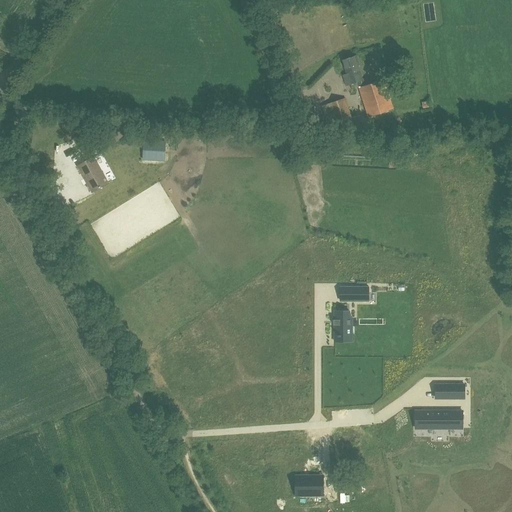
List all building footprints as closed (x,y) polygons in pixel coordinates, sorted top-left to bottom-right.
[(342,75),(345,85),(363,79),(358,64),(359,63),(356,54),(342,59),(347,74),(342,75)] [(392,108),(382,79),(359,87),(368,116),(392,108)] [(328,103),(334,123),(351,117),(345,98),(328,103)] [(85,157),(96,151),(89,138),(87,139),(85,134),(75,139),(77,144),(85,157)] [(143,144),(142,159),(156,160),(164,160),(165,145),(154,144),(143,144)] [(93,156),(77,165),(92,191),(108,182),(93,156)] [(340,287),(340,301),(349,301),(369,301),(369,287),(349,287),(340,287)] [(333,319),(333,325),(335,325),(335,335),(338,335),(338,336),(341,336),(341,335),(348,335),(348,326),(352,326),(352,317),(349,317),(349,311),(335,311),(335,319),(333,319)] [(435,384),(435,398),(445,398),(464,398),(464,384),(445,384),(435,384)] [(421,411),(421,429),(450,429),(450,423),(462,423),(462,411),(421,411)] [(298,486),(298,500),(326,500),(326,486),(298,486)]
